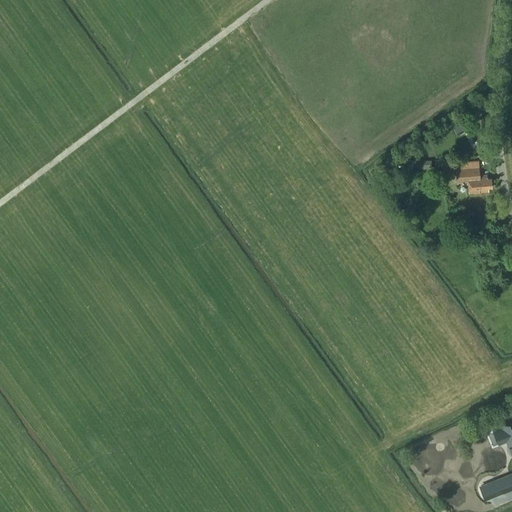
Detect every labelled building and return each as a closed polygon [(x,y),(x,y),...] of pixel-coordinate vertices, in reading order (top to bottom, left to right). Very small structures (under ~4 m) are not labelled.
[(458,134),(473,124),(468,116),(452,125),(458,134)] [(399,169),(432,169),(432,161),(399,161),(399,169)] [(487,178),(487,174),(479,175),(478,161),(454,163),(455,181),(466,180),(467,194),(489,192),(489,187),(492,187),(491,178),(487,178)] [(502,427),(495,430),(499,442),(507,439),(511,451),(511,420),(501,425),(502,427)] [(460,463),(451,441),(446,443),(443,437),(432,442),(443,470),(460,463)] [(511,473),(481,486),(486,498),(511,487),(511,483),(509,475),(511,473)]
